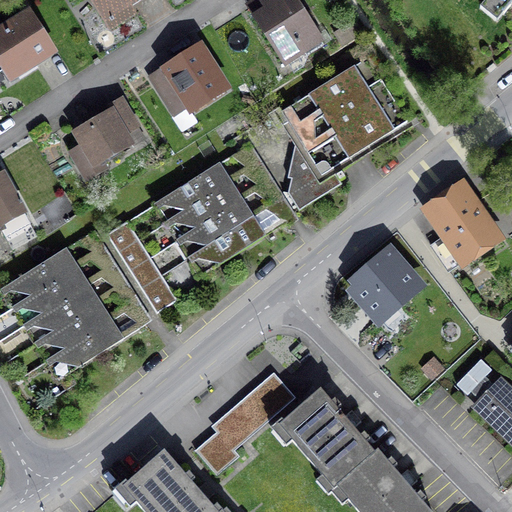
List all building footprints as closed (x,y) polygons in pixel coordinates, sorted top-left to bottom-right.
[(145,0),(81,0),(105,38),(129,23),(124,14),(146,0),(145,0)] [(259,15),(248,21),(281,71),(318,46),(288,0),(263,0),(254,7),(259,15)] [(27,19),(0,34),(0,83),(3,88),(51,59),(27,19)] [(196,52),(146,83),(171,124),(180,119),(183,123),(224,97),(196,52)] [(295,153),(371,106),(351,74),(275,120),(295,153)] [(80,152),(67,160),(86,190),(96,184),(90,175),(131,151),(126,142),(139,134),(121,103),(107,112),(109,115),(71,138),(80,152)] [(371,106),(295,153),(317,189),(332,180),(351,168),(393,142),(371,106)] [(248,151),(222,168),(106,241),(153,314),(269,241),(295,225),(288,214),(275,193),(264,176),(254,161),(248,151)] [(338,191),(332,180),(317,189),(295,153),(286,184),(289,185),(287,200),(297,216),(318,203),(338,191)] [(0,231),(21,220),(0,182),(0,231)] [(501,250),(459,188),(414,218),(456,280),(501,250)] [(93,238),(0,295),(0,296),(55,385),(149,327),(142,317),(131,299),(121,282),(111,266),(99,247),(93,238)] [(419,286),(390,253),(356,283),(361,289),(355,294),(378,321),(419,286)] [(492,371),(481,360),(457,385),(467,396),(492,371)] [(511,393),(500,381),(475,407),(511,442),(511,393)] [(250,408),(197,454),(217,476),(240,457),(235,451),(287,405),(268,383),(245,402),(250,408)] [(333,489),(336,486),(375,453),(321,390),(279,426),(333,489)] [(217,511),(164,451),(123,487),(144,511),(217,511)] [(375,453),(336,486),(358,511),(430,511),(378,451),(375,453)]
